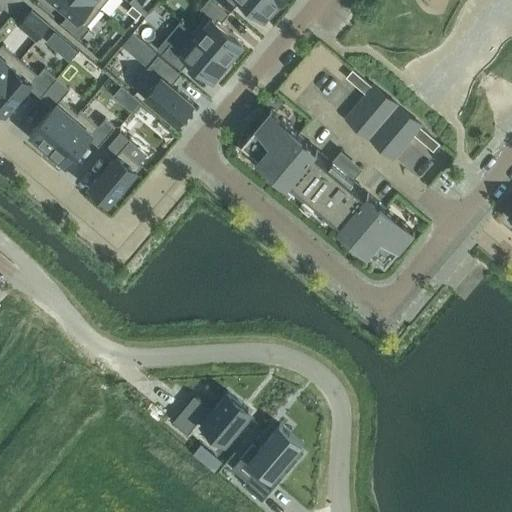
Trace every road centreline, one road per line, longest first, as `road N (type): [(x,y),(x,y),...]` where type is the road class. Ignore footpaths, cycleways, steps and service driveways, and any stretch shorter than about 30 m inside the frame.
road 1 (residential): [(461,220),(389,304),(189,147)]
road 2 (residential): [(150,357),(264,350),(326,379),(349,419),(346,487)]
road 3 (residential): [(189,147),(112,233),(0,141)]
road 4 (residential): [(10,511),(150,357)]
road 5 (residential): [(461,220),(308,94)]
road 6 (residential): [(0,242),(47,283),(82,332),(150,357)]
road 7 (residential): [(317,0),(189,147)]
